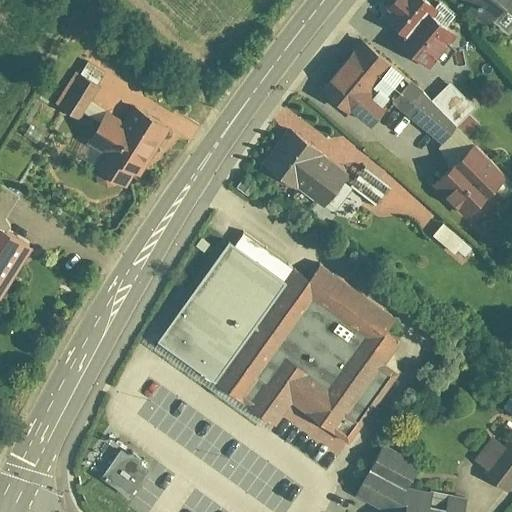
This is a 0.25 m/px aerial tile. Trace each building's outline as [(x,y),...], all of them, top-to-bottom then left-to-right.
[(397,39),(427,64),(452,34),(430,15),(435,9),(424,0),(394,0),(389,7),(392,9),(386,17),(404,32),(397,39)] [(458,0),(486,23),(491,17),(505,0),(458,0)] [(511,0),(505,0),(491,17),(508,31),(511,26),(511,0)] [(361,39),(322,85),(369,124),(391,98),(408,78),(361,39)] [(77,72),(59,103),(78,114),(96,83),(77,72)] [(455,118),(408,78),(391,98),(438,138),(455,118)] [(99,153),(90,168),(127,189),(165,125),(130,105),(120,122),(102,112),(83,145),(99,153)] [(285,127),(262,158),(323,202),(346,171),(285,127)] [(471,142),(433,179),(465,211),(503,174),(471,142)] [(361,165),(346,182),(375,206),(389,188),(361,165)] [(440,222),(429,233),(454,256),(464,244),(440,222)] [(0,294),(30,244),(0,226),(0,294)] [(378,334),(389,319),(316,265),(305,280),(236,230),(153,345),(271,430),(288,406),(340,444),(391,376),(379,367),(394,346),(378,334)] [(511,387),(501,408),(511,412),(511,387)] [(485,466),(504,444),(492,434),(473,456),(485,466)] [(511,440),(509,438),(504,444),(485,466),(482,470),(506,490),(511,482),(511,440)] [(352,490),(393,510),(417,459),(376,440),(352,490)] [(127,495),(147,467),(120,447),(99,475),(127,495)] [(463,511),(466,495),(406,484),(401,511),(463,511)]
